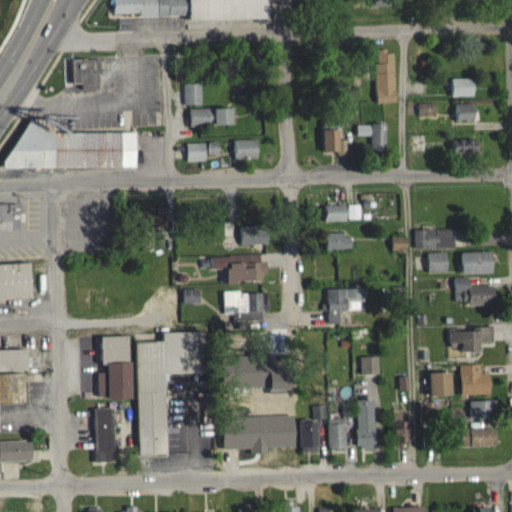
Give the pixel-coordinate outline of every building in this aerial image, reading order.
[(112,0),(183,0),(184,12),(167,12),(168,14),(138,15),(138,10),(112,11),(112,0)] [(264,0),(265,15),(188,17),(187,0),(264,0)] [(370,12),(381,11),(380,1),(369,1),(370,12)] [(376,48),(377,62),(374,62),(376,101),(395,99),(392,51),(389,51),(389,47),(376,48)] [(71,59),(72,81),(81,80),(82,86),(98,85),(98,69),(100,69),(100,57),(71,59)] [(450,77),(471,76),(472,94),(451,95),(450,77)] [(183,81),(200,81),(200,101),(183,102),(183,81)] [(435,101),(418,101),(418,112),(435,112),(435,101)] [(455,102),(472,101),(472,109),(477,109),(478,118),(456,119),(455,102)] [(188,107),(230,106),(231,122),(189,124),(188,107)] [(434,120),(434,107),(417,108),(417,120),(434,120)] [(29,118),(52,117),(52,131),(134,130),(134,165),(2,167),(2,159),(29,118)] [(371,121),(384,121),(384,148),(371,148),(371,121)] [(336,127),(321,128),(321,150),(337,149),(336,127)] [(411,133),(424,132),(425,149),(418,149),(411,150),(411,133)] [(234,137),(256,137),(257,156),(234,156),(234,137)] [(450,138),(451,151),(473,150),(473,137),(450,138)] [(208,140),(218,139),(218,152),(209,152),(208,140)] [(185,142),(203,141),(204,158),(186,159),(186,150),(185,142)] [(344,200),(344,219),(323,219),(322,203),(327,203),(327,200),(344,200)] [(0,202),(9,202),(19,202),(19,227),(9,227),(9,228),(0,228),(0,202)] [(358,202),(352,203),(347,203),(347,217),(359,217),(358,202)] [(164,209),(165,224),(139,225),(138,210),(164,209)] [(240,225),(253,224),(253,227),(266,227),(267,241),(240,242),(240,225)] [(412,228),(413,247),(453,245),(453,239),(453,234),(449,234),(449,226),(412,228)] [(321,231),(341,230),(341,235),(348,234),(349,247),(324,248),(324,237),(321,237),(321,231)] [(389,235),(404,234),(405,250),(395,250),(395,248),(390,248),(389,235)] [(444,249),(425,250),(425,260),(426,270),(445,269),(444,249)] [(459,250),(460,272),(489,271),(488,249),(459,250)] [(210,255),(227,255),(227,253),(259,252),(259,255),(259,259),(265,259),(265,271),(261,271),(262,278),(244,278),(244,281),(226,282),(225,266),(211,267),(210,255)] [(0,262),(28,261),(30,296),(0,297),(0,262)] [(453,275),(467,275),(467,279),(467,283),(492,283),(492,299),(487,299),(487,303),(466,303),(466,299),(453,299),(453,275)] [(325,287),(363,285),(363,295),(363,299),(358,299),(358,307),(337,308),(338,321),(327,322),(327,315),(326,307),(320,308),(320,302),(326,301),(325,287)] [(183,287),(198,287),(199,300),(183,301),(183,287)] [(222,289),(239,289),(239,291),(267,290),(267,308),(261,308),(262,318),(233,319),(233,309),(237,309),(236,304),(223,304),(222,289)] [(491,324),(491,331),(491,340),(476,340),(476,349),(458,350),(458,341),(448,341),(447,330),(472,329),(472,325),(491,324)] [(99,335),(127,334),(129,397),(106,398),(106,394),(97,394),(97,371),(105,370),(105,362),(99,362),(99,335)] [(133,347),(136,461),(164,460),(162,378),(202,377),(201,336),(160,337),(160,346),(133,347)] [(0,347),(24,347),(25,369),(0,369),(0,347)] [(359,354),(376,354),(377,371),(369,372),(359,372),(359,354)] [(478,362),(457,363),(458,392),(488,391),(487,371),(478,371),(478,367),(478,362)] [(447,370),(426,371),(427,394),(448,393),(447,370)] [(0,371),(22,371),(23,400),(0,400),(0,371)] [(396,375),(406,374),(407,387),(397,388),(396,375)] [(371,398),(355,398),(356,427),(354,427),(354,444),(359,443),(359,447),(371,446),(371,443),(374,443),(373,427),(372,427),(371,398)] [(493,398),(468,399),(469,415),(493,415),(493,398)] [(340,401),(350,400),(351,414),(347,414),(341,414),(340,401)] [(311,403),(323,403),(324,416),(320,416),(312,417),(311,403)] [(92,406),(111,405),(113,459),(94,460),(92,406)] [(401,407),(392,407),(391,441),(395,441),(395,443),(399,443),(400,441),(406,441),(406,419),(403,419),(403,413),(401,413),(401,407)] [(444,411),(463,411),(463,420),(463,426),(444,426),(444,411)] [(316,420),(317,444),(315,444),(316,450),(300,450),(300,446),(298,446),(298,420),(299,420),(299,416),(310,416),(310,420),(316,420)] [(326,416),(326,444),(328,444),(328,448),(342,448),(342,444),(343,444),(343,421),(342,421),(342,416),(326,416)] [(459,428),(494,427),(495,442),(490,442),(490,444),(456,445),(456,438),(459,438),(459,428)] [(434,430),(421,431),(422,446),(428,446),(434,446),(434,430)] [(0,439),(24,439),(24,440),(29,440),(29,457),(24,457),(24,459),(0,459),(0,439)] [(282,499),(283,505),(278,505),(278,511),(296,511),(296,505),(290,505),(290,498),(282,499)] [(250,502),(242,502),(242,506),(238,506),(238,511),(255,511),(255,505),(251,505),(250,502)] [(471,502),(471,506),(470,506),(470,511),(488,511),(488,502),(471,502)]
